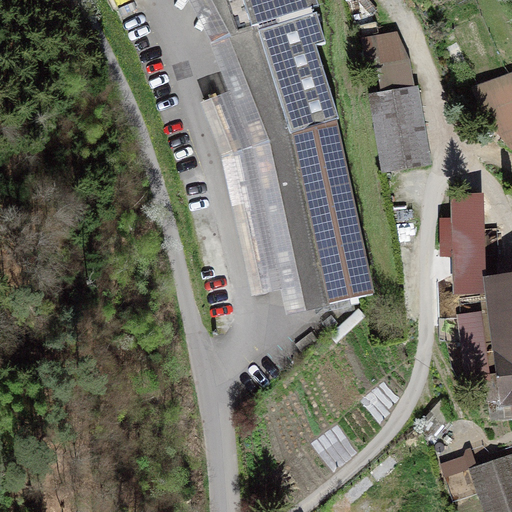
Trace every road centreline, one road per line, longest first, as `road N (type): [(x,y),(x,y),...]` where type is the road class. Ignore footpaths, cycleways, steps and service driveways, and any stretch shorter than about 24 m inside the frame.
road 1 (unclassified): [(80,0),(133,118),(211,372),(225,511)]
road 2 (track): [(452,148),(425,198),(426,346),(416,389),(380,442),(296,511)]
